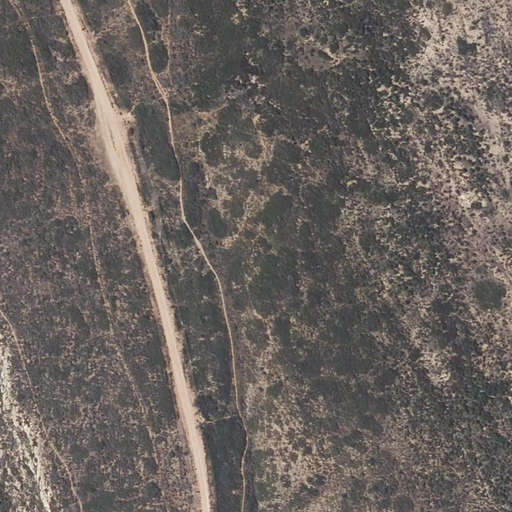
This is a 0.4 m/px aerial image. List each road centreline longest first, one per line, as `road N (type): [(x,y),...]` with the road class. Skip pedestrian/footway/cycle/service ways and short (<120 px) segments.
road 1 (track): [(168,511),(141,405),(118,359),(81,180),(45,105),(32,38),(12,0)]
road 2 (track): [(63,0),(115,126),(198,454),(202,511)]
